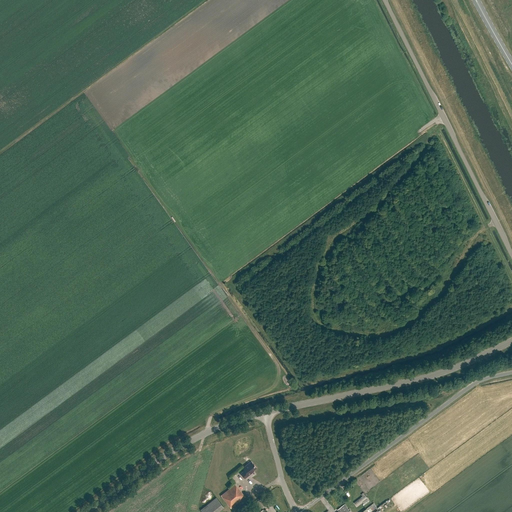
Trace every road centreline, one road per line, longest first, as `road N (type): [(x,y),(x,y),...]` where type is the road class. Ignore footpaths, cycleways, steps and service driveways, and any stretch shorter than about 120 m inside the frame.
road 1 (unclassified): [(511,255),(382,0)]
road 2 (tertiary): [(264,412),(414,379),(511,341)]
road 3 (unclassified): [(299,511),(470,385),(511,372)]
road 4 (tertiary): [(84,511),(189,441),(264,412)]
